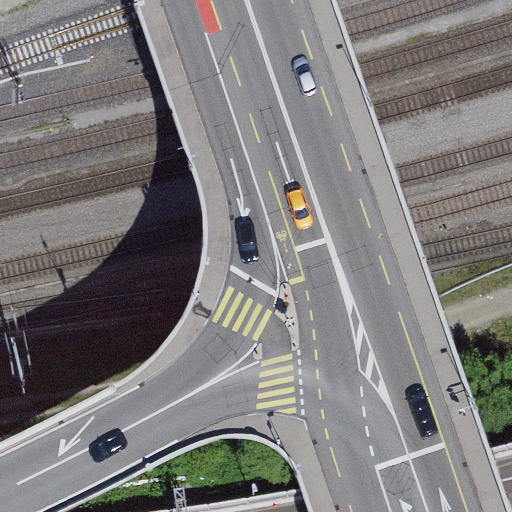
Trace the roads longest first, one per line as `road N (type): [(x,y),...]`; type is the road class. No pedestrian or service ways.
road 1 (track): [(511,299),(426,334),(0,410)]
road 2 (secondary): [(273,104),(388,462)]
road 3 (motorway): [(273,104),(251,295),(167,395)]
road 4 (motorway): [(388,462),(327,412),(278,387),(167,395)]
road 5 (motorway): [(167,395),(0,495)]
